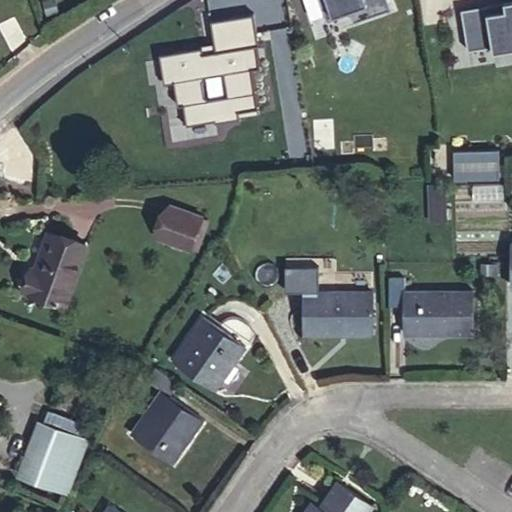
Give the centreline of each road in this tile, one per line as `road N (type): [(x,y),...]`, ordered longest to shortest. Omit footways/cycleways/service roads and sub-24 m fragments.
road 1 (unclassified): [(339,407),(507,511)]
road 2 (unclassified): [(145,0),(0,103)]
road 3 (unclassified): [(230,511),(298,431),(339,407)]
road 4 (unclassified): [(511,397),(381,398)]
